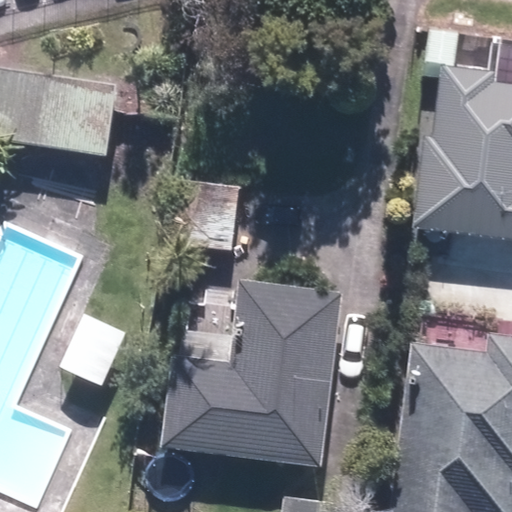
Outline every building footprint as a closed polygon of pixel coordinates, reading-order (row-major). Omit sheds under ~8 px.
[(90,69),(0,60),(0,136),(83,144),(90,69)] [(511,69),(439,60),(419,225),(511,236),(511,69)] [(5,226),(0,237),(0,511),(59,511),(141,334),(91,311),(68,360),(39,347),(79,260),(5,226)] [(189,327),(176,440),(329,457),(347,299),(259,289),(254,334),(189,327)] [(419,337),(402,511),(511,511),(511,333),(499,333),(497,344),(419,337)] [(342,499),(292,494),(290,511),(357,511),(359,501),(342,499)]
